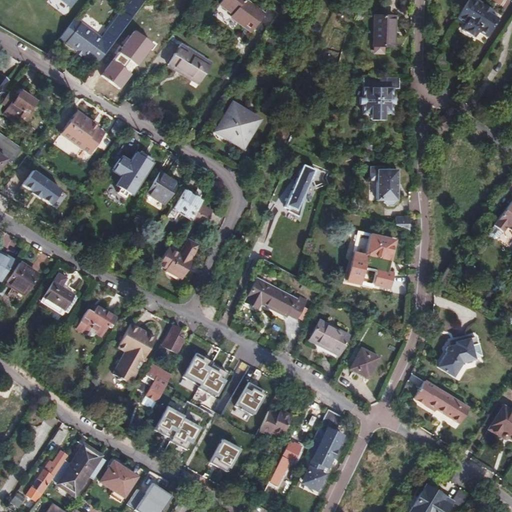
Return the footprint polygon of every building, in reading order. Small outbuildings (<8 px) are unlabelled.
[(48,0),(47,3),(66,16),(77,0),(48,0)] [(136,10),(143,0),(125,0),(124,1),(127,3),(136,10)] [(231,16),(251,31),(263,14),(244,0),(221,0),(219,3),(233,13),(231,16)] [(474,0),(467,0),(456,18),(465,24),(461,31),(474,39),(478,33),(480,29),(489,34),(498,20),(491,15),(489,14),(491,10),(474,0)] [(353,18),(359,8),(349,2),(346,7),(341,4),(338,9),(353,18)] [(127,3),(122,10),(132,17),(136,10),(127,3)] [(102,37),(81,22),(67,42),(97,64),(132,17),(122,10),(102,37)] [(372,45),(393,46),(394,16),(373,16),(372,45)] [(81,22),(75,18),(60,37),(67,42),(81,22)] [(480,29),(478,33),(487,38),(489,34),(480,29)] [(194,81),(199,84),(210,65),(194,55),(195,53),(180,44),(167,64),(182,73),(181,75),(193,83),(194,81)] [(0,92),(8,80),(0,74),(0,92)] [(399,78),(365,77),(365,94),(362,96),(361,105),(364,105),(364,115),(371,115),(372,119),(374,123),(381,123),(384,120),(384,115),(394,115),(394,90),(398,90),(399,78)] [(23,88),(16,83),(3,102),(9,106),(4,113),(17,123),(21,118),(26,121),(34,111),(32,109),(36,102),(23,93),(24,91),(23,88)] [(226,143),(230,145),(229,151),(238,153),(241,140),(249,141),(252,125),(244,123),(242,119),(226,110),(211,136),(225,145),(226,143)] [(63,134),(84,149),(85,148),(93,153),(106,135),(98,129),(99,128),(77,113),(63,134)] [(444,114),(435,119),(440,130),(449,126),(444,114)] [(9,123),(0,116),(0,124),(5,129),(9,123)] [(130,134),(122,129),(114,142),(122,146),(130,134)] [(0,167),(5,160),(11,164),(22,149),(0,133),(0,150),(0,167)] [(139,152),(137,155),(149,162),(150,159),(139,152)] [(129,162),(123,158),(114,173),(121,177),(115,186),(120,188),(117,193),(124,198),(127,193),(132,196),(151,163),(149,162),(137,155),(135,153),(129,162)] [(114,173),(123,158),(121,157),(119,159),(118,159),(112,168),(114,169),(112,171),(114,173)] [(312,178),(315,170),(305,166),(305,167),(302,167),(300,168),(297,176),(295,175),(290,188),(292,188),(290,191),(289,191),(288,193),(289,194),(288,197),(287,196),(285,202),(289,204),(288,206),(298,212),(301,204),(300,203),(305,187),(304,186),(306,182),(307,183),(312,178)] [(385,207),(391,207),(394,205),(394,201),(395,201),(397,171),(383,169),(383,168),(370,167),(369,180),(376,181),(375,200),(382,201),(382,203),(385,207)] [(52,205),(62,187),(31,169),(21,188),(52,205)] [(178,183),(158,171),(146,192),(165,203),(178,183)] [(202,198),(184,188),(173,207),(191,217),(199,202),(202,198)] [(199,202),(191,217),(203,224),(212,209),(199,202)] [(511,202),(492,227),(502,233),(505,228),(511,233),(511,202)] [(392,224),(406,229),(406,221),(392,220),(392,224)] [(405,235),(406,229),(392,224),(391,234),(405,235)] [(374,286),(389,289),(392,273),(388,272),(394,240),(368,235),(363,256),(351,254),(345,282),(358,284),(362,268),(377,271),(374,286)] [(168,248),(157,266),(165,271),(165,272),(181,280),(191,261),(190,260),(198,245),(188,241),(180,255),(168,248)] [(0,281),(1,281),(13,261),(0,253),(0,281)] [(37,276),(19,263),(6,283),(24,295),(37,276)] [(62,315),(76,293),(63,285),(68,277),(59,271),(40,301),(62,315)] [(262,301),(286,314),(296,297),(258,276),(244,300),(258,308),(262,301)] [(76,293),(62,315),(66,318),(76,302),(73,300),(76,293)] [(107,326),(110,327),(115,319),(95,307),(93,309),(90,307),(85,314),(84,313),(74,329),(85,336),(89,330),(94,333),(93,334),(100,338),(106,328),(107,326)] [(309,339),(338,355),(347,339),(318,323),(309,339)] [(126,350),(125,352),(112,375),(118,379),(117,380),(120,382),(121,380),(127,383),(134,370),(138,371),(155,339),(129,325),(117,347),(122,351),(124,348),(126,350)] [(184,340),(181,338),(177,336),(178,333),(180,329),(173,325),(165,340),(161,347),(175,355),(179,349),(184,340)] [(290,336),(286,344),(294,347),(298,340),(290,336)] [(445,351),(436,366),(452,377),(461,362),(463,362),(465,364),(470,362),(472,360),(474,359),(473,357),(481,356),(478,343),(477,343),(475,337),(454,342),(455,344),(447,346),(445,349),(445,351)] [(350,369),(367,378),(378,357),(360,348),(350,369)] [(153,380),(141,404),(153,410),(171,373),(150,363),(144,376),(153,380)] [(166,413),(184,422),(190,410),(186,408),(190,400),(193,401),(195,396),(193,395),(196,389),(214,398),(209,408),(223,414),(239,382),(225,375),(224,378),(219,376),(217,378),(216,377),(217,375),(217,374),(214,373),(213,373),(212,375),(211,374),(212,371),(211,367),(207,369),(205,372),(189,364),(166,413)] [(134,370),(127,383),(130,385),(138,371),(134,370)] [(248,380),(233,404),(251,415),(266,391),(248,380)] [(434,409),(457,423),(467,408),(434,387),(423,404),(432,411),(434,409)] [(511,412),(509,410),(502,406),(486,429),(498,437),(498,436),(499,436),(499,437),(500,438),(500,439),(501,439),(502,439),(502,440),(503,440),(503,439),(504,439),(505,439),(505,438),(506,438),(511,441),(511,412)] [(0,438),(2,440),(18,414),(8,408),(3,417),(0,415),(0,438)] [(334,433),(342,418),(327,409),(307,453),(313,456),(311,461),(315,463),(312,469),(308,467),(301,480),(317,488),(341,436),(334,433)] [(267,411),(258,431),(268,435),(270,432),(282,438),(292,417),(280,411),(278,415),(267,411)] [(312,427),(317,418),(318,415),(312,412),(306,424),(312,428),(312,427)] [(51,440),(57,444),(63,435),(57,431),(51,440)] [(221,438),(209,463),(228,472),(240,447),(221,438)] [(287,444),(266,487),(274,491),(288,460),(292,462),(299,447),(294,444),(293,447),(287,444)] [(81,446),(70,465),(86,475),(97,456),(81,446)] [(25,498),(34,505),(65,457),(59,453),(45,474),(42,472),(36,481),(40,484),(35,492),(30,490),(25,498)] [(105,461),(97,456),(86,475),(93,479),(105,461)] [(70,465),(63,461),(55,474),(62,478),(70,465)] [(99,482),(123,498),(135,478),(112,462),(99,482)] [(86,475),(70,465),(62,478),(57,486),(73,497),(86,475)] [(62,478),(55,474),(53,478),(50,482),(57,486),(62,478)] [(315,493),(317,488),(301,480),(299,485),(315,493)] [(144,495),(136,490),(126,505),(135,511),(137,509),(141,511),(159,511),(170,496),(151,484),(144,495)] [(449,511),(455,501),(426,485),(413,507),(410,511),(449,511)]
